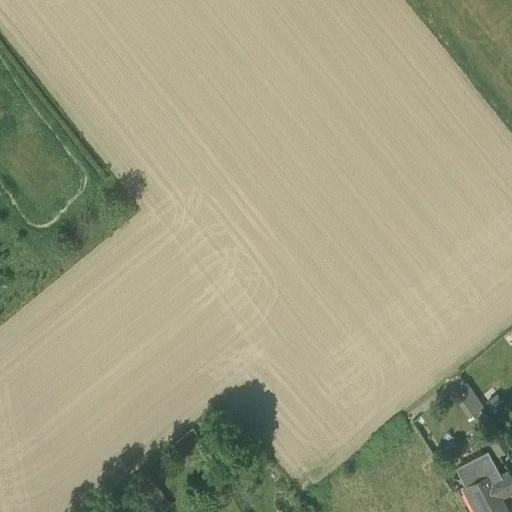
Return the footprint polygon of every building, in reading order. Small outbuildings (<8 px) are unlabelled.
[(472,386),(460,394),(473,413),(485,404),(472,386)] [(486,401),(494,412),(500,408),(501,399),(497,393),(486,401)] [(497,457),(511,447),(498,427),(484,436),(497,457)] [(175,445),(187,465),(206,454),(195,434),(175,445)] [(500,475),(487,450),(455,467),(465,487),(463,489),(475,511),(479,510),(480,511),(506,511),(500,498),(511,491),(511,478),(508,470),(500,475)] [(134,481),(156,510),(168,501),(146,472),(134,481)]
